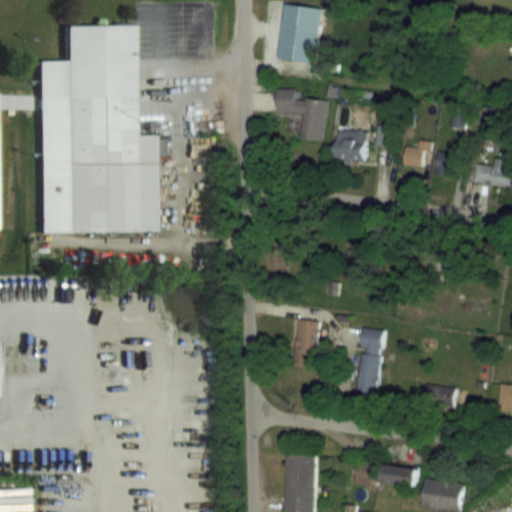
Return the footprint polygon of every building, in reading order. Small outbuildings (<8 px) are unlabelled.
[(323,7),(286,4),(280,58),(318,62),(323,7)] [(131,134),(152,134),(154,229),(37,231),(35,61),(63,60),(62,25),(129,24),(131,134)] [(297,89),(279,87),(277,111),(304,113),(302,136),(323,138),(326,99),(296,97),(297,89)] [(399,118),(380,115),(376,143),(394,146),(399,118)] [(368,130),(340,128),(337,158),(365,160),(368,130)] [(418,147),(408,145),(403,164),(423,169),(430,140),(421,137),(418,147)] [(437,173),(456,174),(458,150),(439,149),(437,173)] [(475,179),(511,184),(511,167),(507,166),(509,158),(496,157),(495,164),(478,162),(475,179)] [(367,248),(347,248),(347,278),(367,278),(367,248)] [(472,251),(442,251),(442,271),(472,271),(472,251)] [(301,318),(296,363),(316,365),(320,320),(301,318)] [(359,392),(379,394),(385,328),(365,326),(359,392)] [(511,382),(502,382),(499,407),(511,408),(511,382)] [(456,404),(458,386),(430,383),(428,401),(456,404)] [(315,511),(316,452),(287,452),(285,511),(315,511)] [(379,481),(380,461),(359,460),(358,480),(379,481)] [(419,467),(385,461),(381,480),(416,486),(419,467)] [(464,481),(427,477),(424,507),(461,511),(464,481)]
